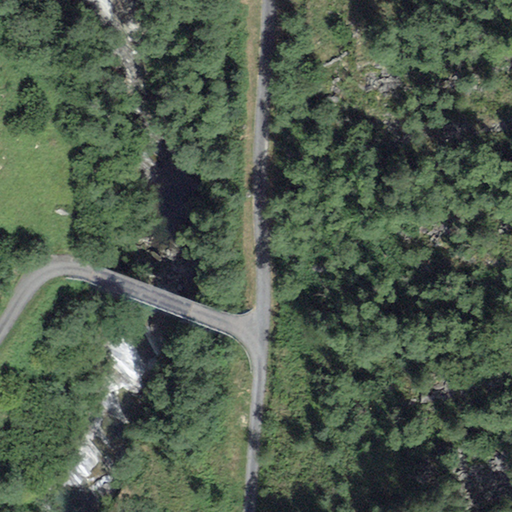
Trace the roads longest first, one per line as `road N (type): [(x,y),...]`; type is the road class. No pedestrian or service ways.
road 1 (track): [(246,511),(260,333),(267,0)]
road 2 (residential): [(260,333),(90,273)]
